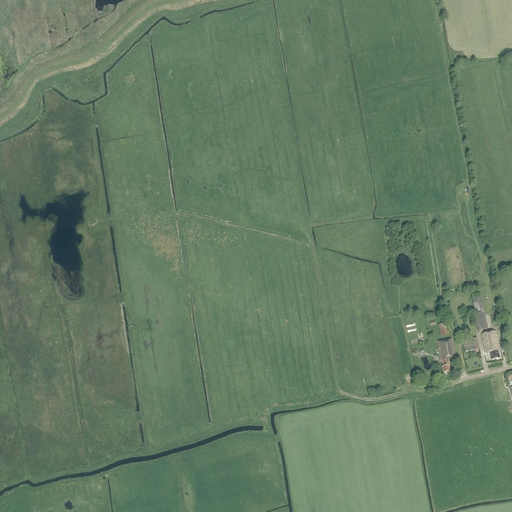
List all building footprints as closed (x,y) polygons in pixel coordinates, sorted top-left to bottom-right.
[(484,312),(481,300),(480,295),(472,296),(475,314),(484,312)] [(484,312),(484,313),(475,314),(479,331),(487,329),(484,312)] [(447,331),(444,323),(438,325),(441,337),(449,335),(448,330),(447,331)] [(494,351),(495,359),(499,359),(498,351),(499,351),(496,332),(489,333),(493,351),(494,351)] [(491,360),(495,359),(494,351),(493,351),(489,333),(482,335),(486,354),(490,353),(491,360)] [(479,352),(478,350),(479,349),(477,338),(463,340),(465,352),(475,350),(475,352),(479,352)] [(455,359),(452,339),(437,342),(440,361),(441,361),(442,367),(441,367),(442,373),(449,372),(447,360),(455,359)]
